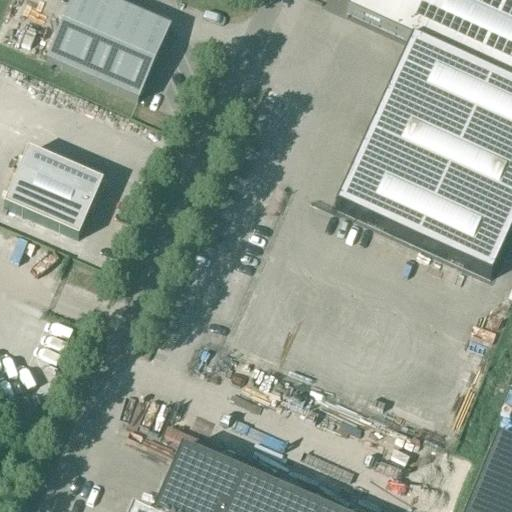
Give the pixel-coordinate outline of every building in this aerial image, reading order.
[(138,104),(169,32),(93,0),(75,0),(47,65),(138,104)] [(511,233),(511,0),(352,0),(346,15),(411,45),(334,212),(489,284),(511,233)] [(274,134),(293,88),(277,81),(258,127),(274,134)] [(78,243),(102,187),(27,155),(3,211),(78,243)] [(0,335),(12,339),(20,314),(7,310),(0,333),(0,335)] [(511,511),(511,443),(496,437),(465,511),(511,511)] [(254,511),(171,476),(155,511),(254,511)]
